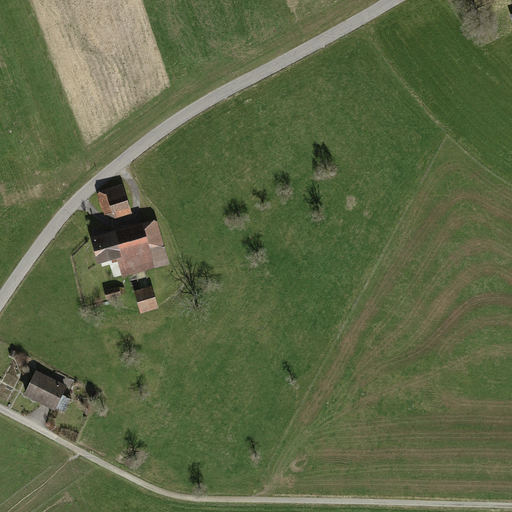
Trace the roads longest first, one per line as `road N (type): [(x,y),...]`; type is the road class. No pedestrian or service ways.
road 1 (residential): [(0,409),(168,497),(359,501)]
road 2 (unclassified): [(381,0),(166,122),(98,177)]
road 3 (residential): [(98,177),(40,240),(0,303)]
road 4 (track): [(359,501),(511,506)]
